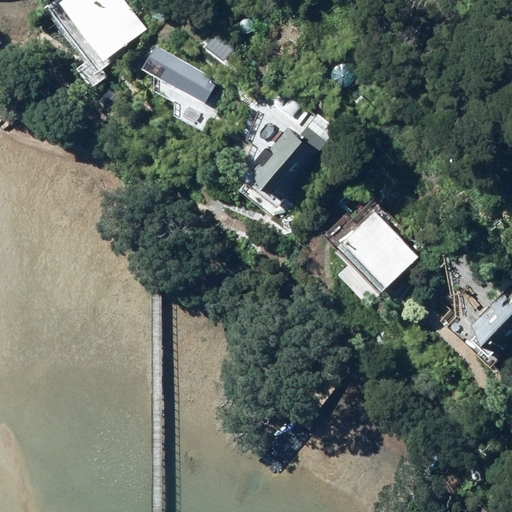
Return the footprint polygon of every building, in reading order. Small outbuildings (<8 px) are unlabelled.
[(58,0),(100,57),(142,26),(122,0),(58,0)] [(219,28),(204,45),(220,60),(235,44),(219,28)] [(0,35),(0,51),(15,56),(19,42),(0,35)] [(154,43),(141,67),(203,101),(216,78),(154,43)] [(293,97),(284,109),(295,118),(304,106),(293,97)] [(182,99),(177,103),(178,110),(182,114),(189,114),(193,109),(193,103),(188,98),(182,99)] [(259,118),(254,124),(254,131),(259,136),(267,136),(272,131),(272,124),(267,118),(259,118)] [(252,154),(260,161),(254,167),(282,194),(319,156),(288,127),(282,134),(284,136),(270,150),(262,143),(252,154)] [(342,241),(338,245),(379,285),(414,248),(369,205),(338,237),(342,241)] [(511,296),(481,326),(497,343),(511,329),(511,296)]
